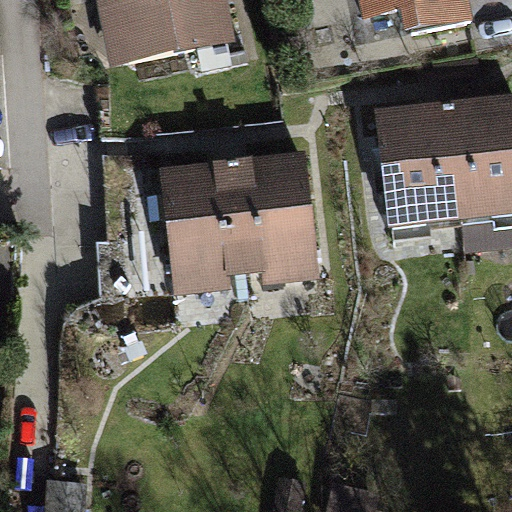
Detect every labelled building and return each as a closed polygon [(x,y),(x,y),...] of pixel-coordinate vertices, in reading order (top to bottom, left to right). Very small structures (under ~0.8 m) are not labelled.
[(233,0),(102,0),(116,74),(243,50),(233,0)] [(471,0),(363,0),(368,25),(404,19),(408,39),(476,26),(471,0)] [(511,223),(511,103),(459,110),(473,228),(511,223)] [(473,228),(459,110),(381,119),(395,237),(473,228)] [(329,281),(312,158),(248,167),(266,291),(329,281)] [(266,291),(248,167),(165,179),(182,302),(266,291)] [(304,511),(309,489),(282,484),(276,511),(304,511)] [(90,511),(92,489),(54,486),(52,511),(90,511)] [(378,511),(381,500),(333,490),(328,511),(378,511)]
